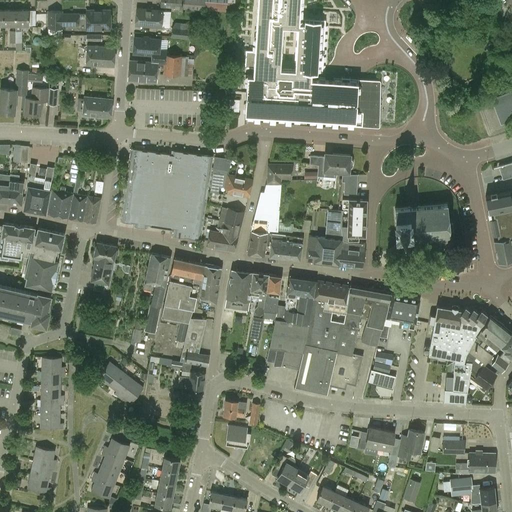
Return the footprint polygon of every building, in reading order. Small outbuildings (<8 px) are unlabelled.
[(160,0),(160,7),(184,8),(184,0),(160,0)] [(226,10),(227,8),(226,0),(205,0),(205,9),(226,10)] [(245,67),(254,67),(254,75),(248,74),(246,114),(341,120),(341,124),(377,127),(377,121),(379,83),(374,82),(351,81),(351,78),(342,77),(342,80),(312,78),(312,71),(322,72),(326,19),(300,18),(301,0),(258,0),(255,50),(246,50),(245,67)] [(162,28),(163,10),(136,8),(135,26),(162,28)] [(3,10),(3,25),(15,25),(15,10),(3,10)] [(15,44),(15,50),(16,50),(22,50),(22,25),(28,25),(28,11),(28,10),(16,10),(15,10),(15,25),(15,30),(15,43),(15,44)] [(86,10),(86,13),(79,13),(63,13),(63,11),(47,11),(47,29),(63,29),(63,27),(78,26),(78,29),(86,29),(86,30),(110,29),(110,10),(86,10)] [(171,27),(171,37),(202,39),(203,30),(190,28),(171,27)] [(134,37),(132,53),(152,55),(151,61),(157,62),(164,62),(165,54),(166,54),(166,50),(159,49),(160,39),(134,37)] [(87,51),(86,59),(86,65),(114,66),(115,47),(87,46),(87,51)] [(164,74),(180,75),(181,55),(166,54),(165,54),(164,62),(164,74)] [(157,62),(151,61),(129,59),(128,80),(156,82),(157,62)] [(16,68),(15,89),(27,91),(28,81),(28,74),(29,69),(16,68)] [(43,75),(28,74),(28,81),(42,83),(43,75)] [(511,84),(486,94),(489,100),(493,99),(501,122),(511,117),(511,84)] [(0,88),(0,93),(0,112),(14,114),(16,94),(15,94),(15,89),(0,88)] [(47,100),(48,89),(33,88),(33,98),(26,98),(25,115),(40,116),(41,100),(47,100)] [(57,105),(58,88),(49,88),(48,104),(57,105)] [(84,96),(84,98),(77,98),(76,110),(82,111),(82,116),(111,118),(112,99),(84,96)] [(0,143),(0,152),(11,153),(11,143),(0,143)] [(14,145),(13,161),(19,162),(21,145),(14,145)] [(21,145),(19,162),(28,163),(29,146),(21,145)] [(171,155),(131,149),(120,221),(133,223),(133,225),(147,227),(148,221),(174,225),(173,235),(200,239),(212,157),(172,151),(171,155)] [(325,153),(325,156),(310,155),(309,163),(318,165),(317,176),(317,179),(336,180),(336,178),(336,177),(336,175),(337,175),(338,174),(341,175),(341,172),(349,172),(349,169),(351,168),(352,167),(353,165),(353,163),(352,161),(352,159),(350,158),(350,155),(325,153)] [(73,157),(70,172),(78,173),(81,159),(73,157)] [(511,161),(498,166),(502,180),(511,177),(511,161)] [(30,163),(28,175),(26,186),(28,186),(23,209),(33,211),(37,187),(38,181),(34,180),(37,164),(30,163)] [(267,184),(281,184),(281,178),(280,178),(280,176),(291,176),(292,164),(280,164),(280,165),(268,165),(268,164),(267,184)] [(38,181),(37,187),(33,211),(45,213),(50,190),(49,190),(51,180),(54,167),(47,166),(45,179),(44,182),(38,181)] [(252,179),(227,174),(228,171),(213,167),(210,192),(219,193),(219,187),(225,188),(225,187),(228,187),(227,192),(248,196),(252,179)] [(0,201),(8,203),(9,181),(10,172),(0,171),(0,201)] [(344,175),(344,194),(356,195),(357,174),(344,175)] [(73,194),(68,218),(83,221),(87,196),(76,194),(78,187),(80,187),(82,177),(77,176),(73,194)] [(22,182),(9,181),(8,203),(21,204),(22,196),(21,196),(22,182)] [(96,181),(96,183),(95,192),(99,192),(102,193),(102,192),(103,182),(96,181)] [(260,191),(255,209),(252,228),(277,231),(278,231),(278,232),(292,233),(293,224),(278,222),(281,184),(267,184),(265,184),(263,192),(260,191)] [(61,187),(60,191),(52,190),(47,214),(68,218),(73,194),(65,192),(65,188),(61,187)] [(501,253),(497,253),(496,254),(498,260),(511,257),(511,202),(511,197),(511,190),(496,194),(497,198),(492,199),(491,195),(485,196),(488,211),(492,210),(493,215),(489,216),(492,233),(497,232),(498,237),(493,238),(495,249),(500,248),(501,253)] [(87,196),(83,221),(95,223),(101,199),(87,196)] [(365,199),(358,198),(342,198),(342,207),(349,207),(348,226),(348,240),(359,240),(359,234),(364,234),(364,235),(365,235),(365,233),(366,217),(366,200),(367,200),(367,199),(365,198),(365,199)] [(449,231),(453,231),(452,223),(448,223),(446,204),(420,207),(408,208),(395,209),(398,244),(441,240),(450,239),(449,231)] [(221,212),(219,220),(217,228),(222,229),(222,232),(238,236),(240,225),(241,225),(243,216),(245,211),(222,206),(221,212)] [(328,209),(325,235),(325,237),(309,236),(306,260),(362,266),(364,244),(347,242),(348,240),(348,226),(341,226),(342,210),(328,209)] [(34,228),(18,225),(3,223),(3,225),(0,224),(0,233),(1,234),(0,243),(0,259),(7,260),(8,255),(20,257),(21,254),(27,255),(28,250),(33,251),(25,284),(51,290),(53,282),(54,282),(57,270),(56,270),(58,261),(56,261),(59,249),(60,249),(64,234),(38,228),(36,234),(33,233),(34,228)] [(285,249),(284,257),(300,259),(302,242),(302,236),(301,236),(302,229),(296,228),(295,235),(286,234),(284,234),(285,249)] [(217,248),(220,232),(210,230),(207,246),(217,248)] [(251,230),(248,245),(265,248),(267,237),(267,232),(251,230)] [(238,236),(222,232),(220,232),(217,248),(235,252),(238,236)] [(268,232),(267,232),(267,237),(271,237),(269,248),(268,248),(268,251),(267,250),(267,255),(284,257),(285,249),(284,234),(268,232)] [(117,251),(115,250),(116,246),(97,242),(94,258),(95,259),(113,262),(114,257),(115,258),(117,257),(117,252),(117,251)] [(265,248),(248,245),(247,254),(264,255),(265,248)] [(159,268),(155,284),(151,304),(150,304),(144,330),(149,331),(148,336),(154,338),(156,331),(155,331),(164,289),(163,285),(170,257),(150,253),(148,265),(159,268)] [(202,282),(204,264),(173,258),(169,280),(192,285),(193,281),(202,282)] [(113,262),(95,259),(91,281),(94,282),(93,289),(103,291),(104,284),(108,285),(113,262)] [(466,273),(466,260),(457,261),(458,273),(466,273)] [(204,264),(202,282),(199,299),(216,303),(221,268),(204,264)] [(144,284),(143,289),(151,291),(153,284),(155,284),(159,268),(148,265),(144,284)] [(250,289),(253,272),(230,269),(225,306),(248,308),(249,295),(250,289)] [(268,274),(253,272),(249,295),(261,296),(260,300),(258,300),(257,306),(254,309),(252,323),(249,337),(260,339),(264,318),(261,317),(258,317),(262,313),(262,310),(268,274)] [(281,276),(268,274),(262,310),(277,312),(277,306),(278,297),(269,296),(269,291),(279,292),(281,276)] [(276,319),(275,319),(266,360),(274,362),(274,364),(298,370),(302,356),(305,343),(312,302),(315,280),(289,276),(286,296),(287,297),(286,308),(277,306),(277,312),(276,319)] [(198,286),(192,285),(169,280),(161,316),(180,320),(176,339),(177,340),(175,347),(182,348),(188,323),(189,317),(190,318),(193,310),(198,286)] [(315,280),(312,302),(305,343),(336,349),(352,353),(360,319),(366,288),(351,285),(350,285),(350,286),(315,281),(315,280)] [(0,284),(0,313),(3,314),(3,311),(9,313),(9,315),(17,317),(18,315),(24,316),(23,319),(32,321),(31,323),(35,324),(35,323),(42,325),(46,326),(49,311),(47,311),(51,296),(38,293),(0,284)] [(366,288),(360,319),(366,320),(361,341),(377,345),(379,337),(391,292),(375,289),(375,290),(366,288)] [(391,292),(379,337),(387,338),(389,324),(391,324),(392,317),(410,320),(409,328),(410,328),(410,331),(413,332),(420,298),(391,292)] [(475,340),(476,336),(474,335),(487,314),(481,309),(479,312),(473,308),(471,311),(465,306),(463,309),(446,307),(436,305),(429,355),(456,359),(455,362),(472,363),(472,359),(474,357),(467,351),(474,341),(475,340)] [(475,340),(474,341),(467,351),(474,357),(485,365),(493,355),(488,351),(492,346),(496,350),(510,333),(489,316),(481,329),(480,329),(477,335),(476,336),(475,340)] [(136,322),(131,344),(133,345),(134,341),(140,342),(143,329),(140,329),(142,324),(136,322)] [(182,348),(180,361),(182,361),(191,363),(206,365),(205,366),(207,366),(209,355),(199,353),(205,327),(188,323),(182,348)] [(9,334),(20,336),(21,329),(11,327),(9,334)] [(502,351),(503,352),(511,358),(511,331),(500,346),(504,349),(502,351)] [(302,356),(298,370),(294,387),(327,395),(329,385),(342,388),(344,383),(355,385),(362,356),(352,353),(336,349),(305,343),(302,356)] [(511,358),(503,352),(499,356),(498,354),(491,364),(502,373),(511,358)] [(41,370),(64,371),(64,367),(60,367),(60,357),(41,357),(41,370)] [(158,364),(181,367),(182,361),(180,361),(172,360),(172,359),(159,357),(158,364)] [(472,363),(455,362),(451,392),(452,404),(465,404),(467,392),(469,378),(485,390),(494,377),(497,374),(485,365),(474,357),(472,359),(472,363)] [(108,385),(120,370),(109,361),(95,379),(99,382),(101,380),(108,385)] [(373,370),(389,374),(391,365),(375,362),(373,370)] [(41,370),(41,384),(60,385),(60,377),(64,377),(64,371),(41,370)] [(131,378),(120,370),(108,385),(116,391),(113,394),(117,396),(131,378)] [(180,375),(178,386),(188,388),(202,390),(204,375),(205,372),(190,370),(190,371),(189,371),(182,370),(181,375),(180,375)] [(142,387),(131,378),(117,396),(121,400),(123,397),(131,403),(142,387)] [(41,384),(40,399),(63,399),(63,395),(59,395),(60,385),(41,384)] [(63,399),(40,399),(40,413),(59,413),(59,405),(63,405),(63,399)] [(247,402),(237,401),(225,399),(223,415),(235,417),(236,415),(243,416),(243,412),(245,412),(247,402)] [(249,423),(257,424),(260,404),(252,402),(249,423)] [(59,413),(40,413),(40,428),(62,429),(63,423),(59,423),(59,413)] [(250,433),(247,432),(247,427),(227,425),(225,438),(226,438),(225,444),(235,446),(244,447),(247,447),(249,442),(250,433)] [(359,443),(358,443),(357,447),(358,447),(358,448),(365,449),(366,445),(378,447),(381,429),(369,427),(368,433),(361,431),(359,443)] [(401,434),(397,456),(396,462),(399,462),(400,457),(411,459),(412,451),(421,453),(425,431),(408,428),(407,435),(401,434)] [(381,429),(378,447),(390,450),(389,454),(397,455),(398,451),(391,449),(394,432),(381,429)] [(443,436),(443,440),(442,440),(442,453),(465,454),(465,440),(459,440),(460,436),(443,436)] [(105,445),(103,450),(124,458),(129,445),(112,438),(108,447),(105,445)] [(36,446),(33,460),(54,464),(55,460),(51,459),(53,450),(36,446)] [(124,458),(103,450),(101,454),(104,456),(101,464),(119,471),(124,458)] [(469,453),(469,463),(461,463),(461,474),(470,474),(470,471),(494,472),(494,453),(482,453),(482,450),(475,450),(475,453),(469,453)] [(141,465),(148,466),(150,453),(144,452),(141,465)] [(291,456),(287,458),(282,455),(275,468),(280,471),(276,477),(287,484),(296,469),(291,466),(293,464),(295,460),(294,458),(291,456)] [(164,457),(162,468),(177,472),(180,460),(164,457)] [(329,474),(335,462),(329,459),(323,471),(329,474)] [(33,460),(30,474),(48,477),(49,468),(53,469),(54,464),(33,460)] [(428,461),(427,469),(435,470),(437,462),(428,461)] [(94,471),(93,476),(114,484),(119,471),(101,464),(98,473),(94,471)] [(148,466),(141,465),(139,478),(145,479),(148,466)] [(355,476),(357,471),(345,466),(343,471),(355,476)] [(162,468),(159,481),(175,484),(177,472),(162,468)] [(307,475),(296,469),(287,484),(298,490),(302,484),(308,487),(315,474),(310,471),(307,475)] [(357,471),(355,476),(366,481),(368,476),(357,471)] [(48,477),(30,474),(27,488),(49,492),(50,487),(46,487),(48,477)] [(114,484),(93,476),(91,480),(94,482),(91,491),(108,498),(114,484)] [(377,478),(373,491),(379,493),(384,480),(383,480),(384,477),(380,476),(379,479),(377,478)] [(145,479),(139,478),(136,490),(142,491),(145,479)] [(409,478),(405,498),(417,500),(421,480),(409,478)] [(481,503),(496,502),(494,487),(480,488),(479,486),(471,487),(470,478),(450,480),(452,496),(480,493),(481,503)] [(159,481),(157,493),(172,496),(175,484),(159,481)] [(328,504),(334,491),(322,485),(316,499),(328,504)] [(142,491),(136,490),(134,503),(140,504),(141,499),(142,491)] [(220,507),(223,493),(211,491),(208,504),(220,507)] [(334,491),(328,504),(339,510),(345,496),(334,491)] [(400,505),(403,495),(402,495),(403,492),(399,491),(399,493),(398,493),(394,503),(400,505)] [(172,496),(157,493),(154,505),(169,508),(172,496)] [(223,493),(220,507),(232,509),(235,496),(223,493)] [(235,496),(232,509),(244,511),(247,498),(235,496)] [(351,511),(357,501),(345,496),(339,510),(344,511),(351,511)] [(377,500),(373,510),(377,511),(382,511),(385,503),(377,500)] [(365,511),(368,506),(357,501),(351,511),(365,511)] [(437,503),(429,501),(427,509),(434,511),(437,503)] [(481,503),(482,509),(471,510),(471,511),(496,511),(496,502),(481,503)]
